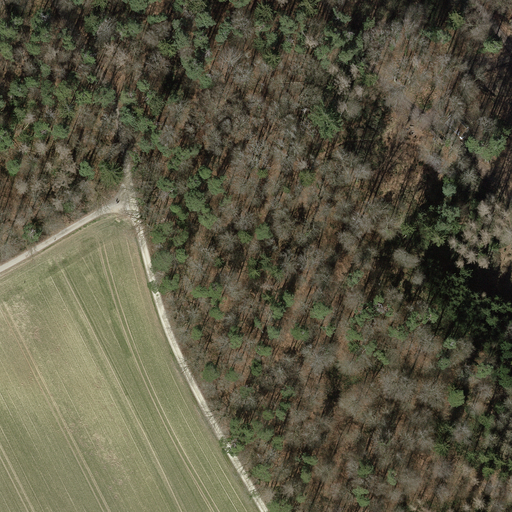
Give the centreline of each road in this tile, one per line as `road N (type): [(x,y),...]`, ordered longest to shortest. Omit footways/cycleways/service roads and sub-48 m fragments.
road 1 (track): [(266,511),(191,379),(136,214),(126,206)]
road 2 (track): [(55,0),(104,77),(125,141),(126,206)]
road 3 (track): [(0,268),(106,208),(126,206)]
